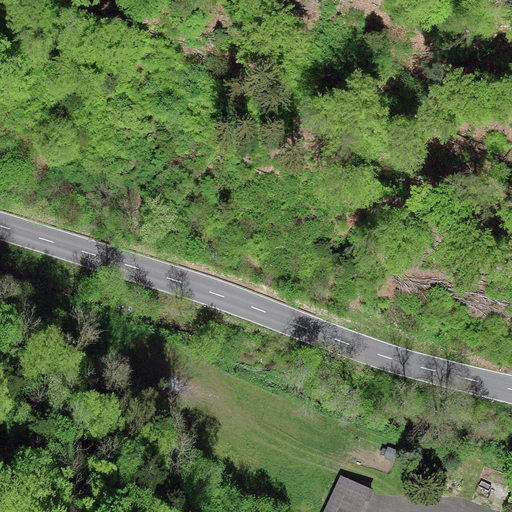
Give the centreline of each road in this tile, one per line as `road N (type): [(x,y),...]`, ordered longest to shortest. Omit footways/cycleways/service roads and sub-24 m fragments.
road 1 (tertiary): [(511,390),(420,368),(0,228)]
road 2 (track): [(0,131),(269,264),(378,354)]
